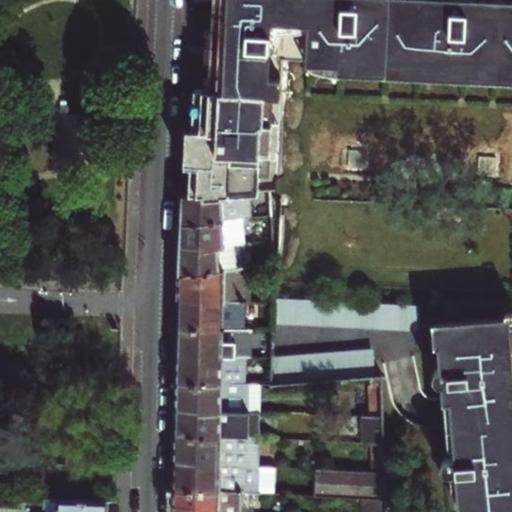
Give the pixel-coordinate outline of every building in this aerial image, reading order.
[(210,92),(280,96),(281,66),(339,66),(339,74),(358,74),(358,66),(449,66),(449,74),(467,74),(468,66),(511,65),(511,0),(214,0),(214,4),(213,29),(206,29),(204,64),(211,64),(210,75),(210,92)] [(189,181),(189,196),(202,196),(223,195),(245,194),(259,193),(260,168),(277,169),(278,140),(263,139),(265,101),(280,101),(280,96),(210,92),(194,92),(193,117),(192,134),(197,134),(196,151),(189,151),(184,154),(184,168),(190,168),(189,181)] [(189,196),(182,197),(182,213),(181,225),(237,219),(240,219),(246,218),(245,194),(223,195),(223,198),(202,199),(202,196),(189,196)] [(237,219),(181,225),(180,237),(180,248),(204,245),(204,250),(216,249),(216,246),(232,244),(242,243),(240,219),(237,219)] [(204,245),(180,248),(179,261),(179,275),(234,269),(232,244),(216,246),(216,249),(204,250),(204,245)] [(234,269),(179,275),(178,286),(178,299),(200,300),(206,304),(222,305),(223,302),(243,302),(244,268),(234,269)] [(271,294),(270,320),(414,330),(416,304),(271,294)] [(178,315),(177,328),(243,329),(243,302),(223,302),(222,305),(206,304),(200,300),(178,299),(178,315)] [(504,345),(510,345),(507,309),(499,310),(500,315),(504,345)] [(500,315),(437,324),(438,326),(434,326),(436,345),(440,344),(442,363),(441,363),(439,363),(437,364),(436,365),(434,366),(433,368),(433,369),(433,371),(433,373),(434,375),(435,377),(437,378),(439,379),(441,379),(443,378),(450,453),(448,453),(446,453),(445,453),(444,454),(442,456),(441,458),(440,460),(440,462),(441,465),(442,466),(443,468),(445,469),(447,469),(448,470),(451,470),(458,470),(460,489),(461,511),(500,511),(511,511),(511,360),(510,345),(504,345),(500,315)] [(177,341),(176,352),(198,353),(203,357),(221,358),(221,355),(244,356),(249,356),(250,330),(243,329),(177,328),(177,341)] [(270,359),(272,384),(369,375),(372,375),(370,349),(270,359)] [(176,383),(244,384),(244,356),(221,355),(221,358),(203,357),(198,353),(176,352),(176,368),(176,383)] [(258,411),(258,384),(244,384),(176,383),(176,395),(175,407),(197,408),(203,412),(220,413),(220,410),(258,411)] [(380,414),(379,384),(369,384),(370,414),(380,414)] [(175,425),(175,437),(257,439),(258,411),(220,410),(220,413),(203,412),(197,408),(175,407),(175,425)] [(370,414),(360,413),(361,441),(381,442),(380,414),(370,414)] [(257,439),(175,437),(174,448),(174,461),(195,462),(201,466),(218,467),(219,465),(265,466),(266,439),(257,439)] [(195,462),(174,461),(174,477),(173,491),(250,493),(272,494),(273,466),(265,466),(219,465),(218,467),(201,466),(195,462)] [(314,496),(361,498),(384,499),(383,469),(314,467),(314,496)] [(453,489),(460,489),(458,470),(451,470),(453,489)] [(249,511),(250,493),(173,491),(173,503),(172,511),(249,511)] [(41,499),(40,511),(56,511),(57,500),(57,499),(47,499),(41,499)] [(103,511),(103,501),(57,500),(56,511),(103,511)]
